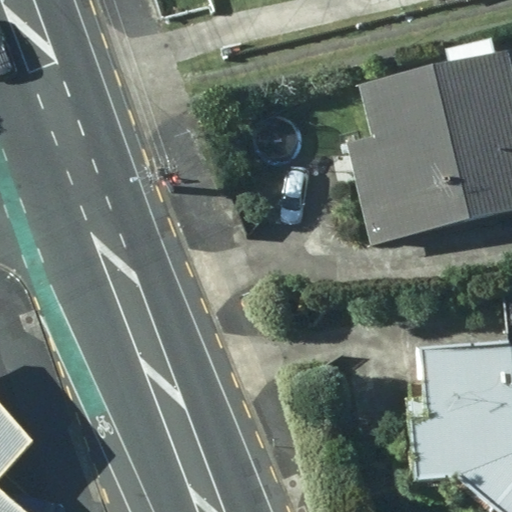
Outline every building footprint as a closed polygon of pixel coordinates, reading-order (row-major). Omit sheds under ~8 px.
[(446,0),(449,9),(485,0),(446,0)] [(496,72),(491,55),(409,72),(413,92),(351,107),(362,154),(337,161),(345,191),(370,186),(385,249),(511,220),(511,130),(510,123),(511,122),(511,84),(501,87),(498,73),(496,72)] [(460,511),(498,511),(511,494),(511,472),(507,469),(496,365),(408,374),(410,439),(396,441),(398,498),(441,496),(460,511)] [(0,511),(10,511),(0,502),(0,489),(35,455),(0,420),(0,511)] [(511,511),(511,494),(498,511),(511,511)]
